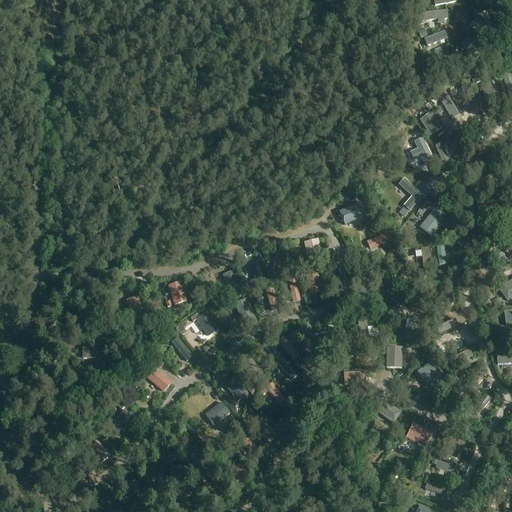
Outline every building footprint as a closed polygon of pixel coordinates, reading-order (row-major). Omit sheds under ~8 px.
[(502,78),(509,102),(511,101),(511,79),(511,80),(510,76),(502,78)] [(459,134),(452,136),(455,143),(461,140),(459,134)] [(398,164),(413,148),(405,140),(390,156),(398,164)] [(406,182),(401,188),(412,197),(404,206),(409,211),(422,197),(406,182)] [(375,199),(393,203),(394,196),(376,192),(375,199)] [(341,212),(346,224),(367,215),(362,204),(341,212)] [(404,210),(399,206),(395,211),(400,215),(404,210)] [(424,228),(418,222),(423,217),(415,210),(399,227),(413,240),(424,228)] [(387,232),(366,242),(370,250),(391,241),(387,232)] [(317,240),(304,243),(308,261),(321,258),(317,240)] [(285,275),(285,269),(279,268),(281,254),(274,253),(272,273),(285,275)] [(257,264),(250,267),(257,286),(265,283),(257,264)] [(231,272),(223,276),(229,288),(224,290),(228,298),(241,292),(231,272)] [(308,294),(321,292),(318,274),(305,277),(308,294)] [(377,298),(385,281),(379,278),(371,295),(377,298)] [(511,279),(498,288),(507,301),(511,297),(511,279)] [(295,280),(288,281),(292,303),(299,301),(295,280)] [(189,300),(182,281),(170,286),(177,304),(189,300)] [(271,312),(279,310),(272,289),(265,291),(271,312)] [(144,312),(139,296),(127,299),(131,315),(144,312)] [(502,302),(496,305),(497,306),(499,310),(499,311),(505,308),(502,302)] [(246,303),(235,308),(245,326),(255,321),(246,303)] [(206,313),(196,320),(207,337),(218,330),(206,313)] [(143,315),(135,317),(137,323),(145,321),(143,315)] [(365,320),(357,321),(361,345),(369,343),(365,320)] [(405,324),(404,331),(403,339),(403,340),(408,341),(411,325),(405,324)] [(172,329),(169,325),(162,331),(166,335),(172,329)] [(181,336),(186,333),(181,325),(176,329),(181,336)] [(328,326),(326,333),(345,338),(347,331),(328,326)] [(194,356),(180,337),(173,342),(187,361),(194,356)] [(283,338),(277,342),(293,360),(298,355),(283,338)] [(267,342),(262,347),(275,361),(280,356),(267,342)] [(84,359),(96,359),(96,371),(107,371),(108,348),(84,347),(84,359)] [(401,348),(386,348),(386,368),(401,368),(401,348)] [(469,350),(449,359),(453,366),(472,356),(469,350)] [(511,356),(496,358),(497,365),(511,363),(511,356)] [(250,358),(240,366),(255,384),(265,376),(250,358)] [(160,369),(165,363),(161,360),(156,365),(160,369)] [(284,360),(278,364),(291,380),(296,376),(284,360)] [(416,372),(427,386),(442,375),(431,361),(416,372)] [(410,385),(419,378),(408,364),(399,372),(410,385)] [(148,378),(165,393),(173,383),(157,369),(148,378)] [(480,371),(467,387),(472,392),(485,375),(480,371)] [(343,372),(343,385),(365,385),(365,372),(343,372)] [(447,375),(443,378),(447,383),(451,380),(447,375)] [(467,380),(462,375),(458,379),(463,384),(467,380)] [(248,394),(235,377),(225,384),(238,402),(248,394)] [(271,384),(266,388),(270,393),(280,406),(286,401),(271,384)] [(263,398),(270,393),(266,388),(260,393),(263,398)] [(477,416),(490,399),(484,395),(471,412),(477,416)] [(383,400),(376,411),(377,413),(392,423),(400,412),(383,400)] [(116,406),(120,411),(125,405),(121,401),(116,406)] [(206,415),(215,426),(232,413),(223,402),(206,415)] [(255,406),(249,411),(261,426),(267,421),(255,406)] [(109,426),(118,435),(134,419),(125,410),(109,426)] [(413,425),(406,438),(418,444),(425,447),(431,433),(413,425)] [(460,451),(464,444),(445,435),(442,442),(460,451)] [(248,438),(242,443),(254,459),(261,454),(248,438)] [(111,456),(97,441),(87,450),(101,465),(111,456)] [(216,450),(209,442),(204,447),(210,455),(216,450)] [(211,461),(198,445),(188,453),(200,469),(211,461)] [(457,476),(459,469),(438,462),(435,469),(457,476)] [(241,464),(226,476),(233,486),(249,474),(241,464)] [(162,472),(152,479),(162,494),(173,487),(162,472)] [(449,502),(453,492),(427,483),(424,490),(442,496),(441,500),(449,502)] [(136,485),(130,489),(144,509),(151,505),(136,485)] [(208,485),(202,489),(213,505),(219,501),(208,485)]
